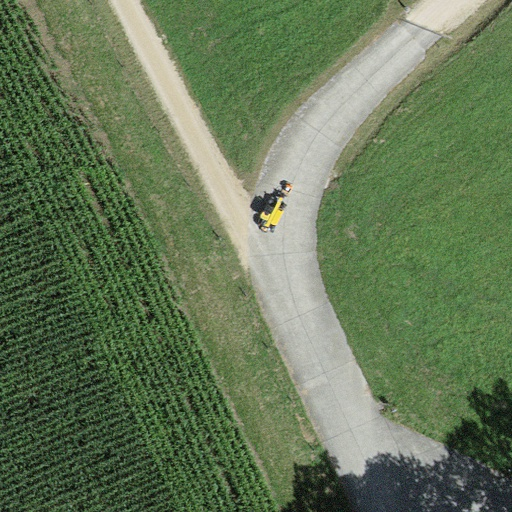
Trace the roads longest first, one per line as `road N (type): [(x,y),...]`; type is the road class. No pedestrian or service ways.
road 1 (track): [(361,511),(266,254),(235,215),(128,0)]
road 2 (track): [(436,0),(386,45),(291,167),(266,254)]
